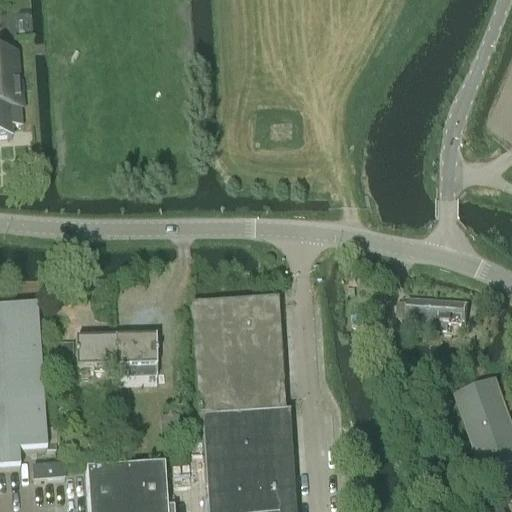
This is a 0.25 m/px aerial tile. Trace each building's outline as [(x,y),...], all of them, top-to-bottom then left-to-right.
[(15,58),(0,59),(0,142),(11,142),(10,130),(20,130),(15,58)] [(465,330),(467,309),(407,304),(406,308),(399,307),(397,323),(405,324),(404,330),(425,331),(425,334),(447,335),(447,329),(465,330)] [(191,312),(198,425),(286,420),(286,419),(283,419),(276,306),(191,312)] [(372,334),(374,308),(351,306),(351,316),(348,316),(347,332),(372,334)] [(0,474),(18,474),(17,459),(45,457),(45,456),(55,455),(54,448),(59,447),(58,432),(43,433),(35,311),(0,313),(0,474)] [(114,339),(115,373),(156,373),(156,342),(138,342),(138,338),(114,339)] [(76,374),(115,373),(114,339),(91,339),(91,343),(75,344),(76,374)] [(60,376),(73,376),(72,347),(59,347),(60,376)] [(511,432),(496,388),(455,403),(482,477),(511,465),(511,432)] [(201,426),(206,511),(293,511),(287,419),(286,419),(286,420),(198,425),(198,426),(201,426)] [(64,441),(66,461),(83,460),(82,440),(64,441)] [(84,475),(86,511),(165,511),(163,470),(84,475)] [(31,473),(32,482),(32,487),(63,485),(62,471),(31,473)] [(497,476),(480,482),(486,500),(503,493),(497,476)]
